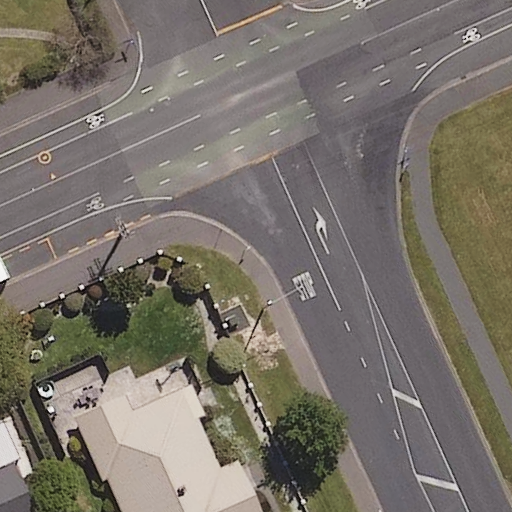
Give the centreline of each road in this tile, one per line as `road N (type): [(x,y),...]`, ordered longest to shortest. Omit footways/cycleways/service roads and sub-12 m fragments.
road 1 (tertiary): [(259,88),(302,141),(465,511)]
road 2 (secondary): [(259,88),(0,205)]
road 3 (secondary): [(259,88),(456,0)]
